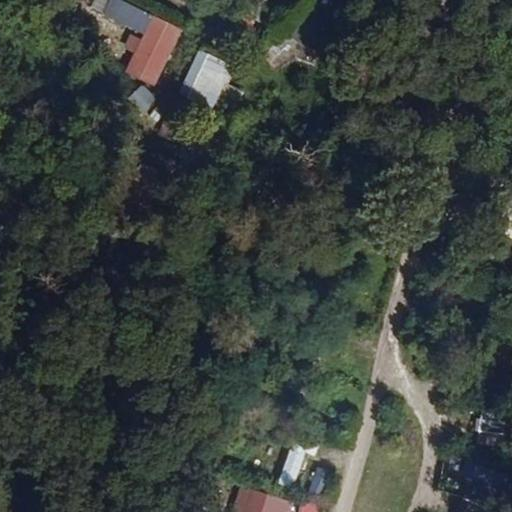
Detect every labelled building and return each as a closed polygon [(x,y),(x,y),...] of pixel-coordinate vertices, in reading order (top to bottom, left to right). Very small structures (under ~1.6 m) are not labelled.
[(145,34),(154,15),(123,0),(112,0),(106,15),(145,34)] [(350,26),(312,5),(293,39),(330,61),(350,26)] [(156,83),(183,28),(154,15),(145,34),(128,70),(156,83)] [(234,64),(199,48),(179,93),(214,109),(234,64)] [(511,55),(503,61),(511,84),(511,55)] [(149,112),(158,95),(140,84),(130,101),(149,112)] [(304,454),(316,457),(320,440),(293,435),(282,486),(297,489),(304,454)] [(317,467),(310,491),(325,496),(333,471),(317,467)] [(299,501),(298,503),(242,486),(234,511),(316,511),(318,507),(299,501)] [(448,487),(439,511),(485,511),(489,502),(448,487)]
